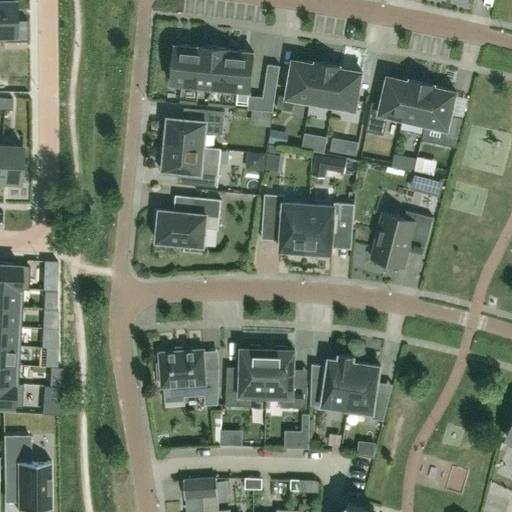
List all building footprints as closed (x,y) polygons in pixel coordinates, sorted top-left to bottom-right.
[(14,0),(0,0),(0,35),(4,36),(4,42),(28,41),(27,20),(15,20),(14,0)] [(199,86),(203,48),(176,45),(174,65),(169,65),(168,78),(172,79),(172,83),(182,84),(181,99),(197,100),(199,86)] [(199,86),(210,87),(209,102),(223,103),(228,50),(203,48),(199,86)] [(228,50),(223,103),(236,104),(238,90),(250,91),(254,53),(228,50)] [(293,60),(287,96),(279,95),(277,108),(292,111),(294,99),(310,101),(317,62),(316,62),(316,64),(293,60)] [(339,66),(317,62),(310,101),(333,105),(339,66)] [(268,64),(266,73),(279,75),(280,66),(268,64)] [(339,66),(333,105),(356,109),(362,72),(340,68),(340,66),(339,66)] [(266,73),(265,82),(277,84),(279,75),(266,73)] [(388,76),(382,104),(373,102),(366,132),(383,135),(388,115),(403,119),(411,80),(410,80),(410,81),(388,76)] [(433,85),(411,80),(403,119),(425,124),(433,85)] [(277,84),(265,82),(264,91),(276,93),(277,84)] [(425,124),(448,129),(446,135),(459,138),(463,118),(451,115),(456,92),(434,87),(434,85),(433,85),(425,124)] [(264,91),(263,96),(262,101),(274,102),(276,93),(264,91)] [(256,110),(257,96),(249,95),(248,109),(256,110)] [(257,96),(256,110),(273,112),(274,102),(262,101),(263,96),(257,96)] [(12,98),(5,97),(4,109),(12,110),(12,98)] [(166,144),(204,147),(205,133),(223,134),(225,111),(200,109),(199,121),(165,117),(163,133),(167,134),(166,144)] [(271,130),(268,143),(275,144),(277,131),(271,130)] [(313,151),(316,135),(305,133),(302,149),(313,151)] [(356,156),(359,143),(346,140),(343,153),(356,156)] [(2,144),(0,169),(0,182),(19,184),(22,145),(2,144)] [(204,147),(166,144),(165,153),(161,153),(160,169),(194,172),(192,184),(217,187),(220,164),(202,162),(204,147)] [(326,169),(344,172),(346,160),(316,155),(313,174),(325,176),(326,169)] [(422,173),(425,158),(417,157),(414,172),(422,173)] [(443,180),(414,173),(411,185),(440,193),(443,180)] [(306,255),(309,204),(285,202),(285,195),(265,194),(263,223),(282,224),(280,250),(290,250),(290,254),(306,255)] [(206,229),(219,230),(222,199),(196,197),(194,213),(156,209),(154,223),(158,223),(156,241),(186,244),(185,250),(204,252),(206,229)] [(334,205),(309,204),(306,255),(322,256),(322,252),(332,253),(333,235),(337,232),(353,233),(355,204),(334,202),(334,205)] [(415,221),(384,213),(372,258),(385,262),(384,266),(398,270),(399,266),(404,267),(412,239),(426,243),(433,217),(417,213),(415,221)] [(57,274),(57,262),(44,261),(43,273),(57,274)] [(0,264),(0,286),(23,288),(23,289),(28,289),(28,288),(29,266),(0,264)] [(0,286),(0,306),(22,307),(23,289),(23,288),(0,286)] [(0,306),(0,325),(21,327),(22,307),(0,306)] [(58,328),(57,310),(45,310),(46,328),(57,328),(58,328)] [(0,325),(0,344),(20,346),(21,327),(0,325)] [(58,348),(57,328),(46,328),(43,328),(43,347),(46,347),(58,348)] [(209,361),(220,362),(221,342),(210,341),(209,361)] [(0,344),(0,363),(19,365),(20,346),(0,344)] [(267,395),(268,349),(263,349),(261,345),(250,345),(247,349),(242,349),(241,381),(227,380),(226,405),(251,406),(251,395),(267,395)] [(273,350),(268,349),(267,395),(282,396),(282,407),(306,408),(307,381),(294,380),(295,350),(289,350),(287,346),(276,346),(273,350)] [(162,386),(182,385),(184,385),(184,396),(205,395),(205,405),(218,404),(216,368),(205,369),(204,349),(160,352),(161,362),(157,363),(158,378),(162,378),(162,386)] [(348,409),(355,362),(354,362),(354,358),(355,358),(355,357),(338,354),(338,356),(339,356),(339,359),(329,358),(326,380),(312,378),(311,404),(323,406),(348,409)] [(381,365),(355,362),(348,409),(372,413),(371,418),(383,420),(390,394),(377,392),(381,365)] [(0,363),(0,383),(18,384),(18,383),(19,365),(0,363)] [(62,386),(62,379),(49,378),(49,385),(62,386)] [(0,405),(21,407),(22,385),(22,384),(22,383),(18,383),(18,384),(0,383),(0,405)] [(60,403),(62,387),(46,385),(44,402),(60,403)] [(285,430),(285,448),(309,448),(310,414),(303,414),(303,431),(285,430)] [(241,431),(221,431),(221,445),(241,445),(241,431)] [(18,480),(18,500),(18,507),(16,507),(16,509),(52,509),(52,507),(50,507),(50,462),(51,462),(51,460),(29,461),(29,435),(3,435),(4,480),(18,480)] [(358,454),(373,456),(374,444),(360,442),(358,454)] [(218,511),(218,510),(219,510),(217,477),(184,479),(185,498),(203,497),(204,511),(218,511)] [(245,488),(254,489),(254,478),(245,478),(245,488)] [(262,489),(262,478),(254,478),(254,489),(262,489)] [(290,490),(299,490),(300,479),(291,479),(290,490)]
